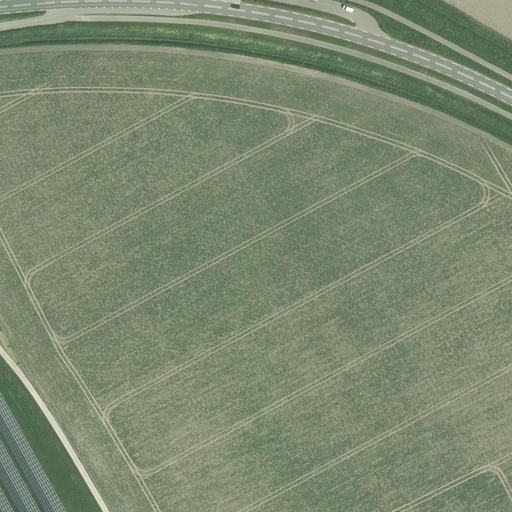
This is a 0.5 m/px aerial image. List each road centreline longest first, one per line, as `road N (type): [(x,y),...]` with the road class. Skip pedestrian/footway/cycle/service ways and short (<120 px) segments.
road 1 (primary): [(511,98),(437,63),(305,22),(188,4),(74,2)]
road 2 (track): [(103,511),(0,341)]
